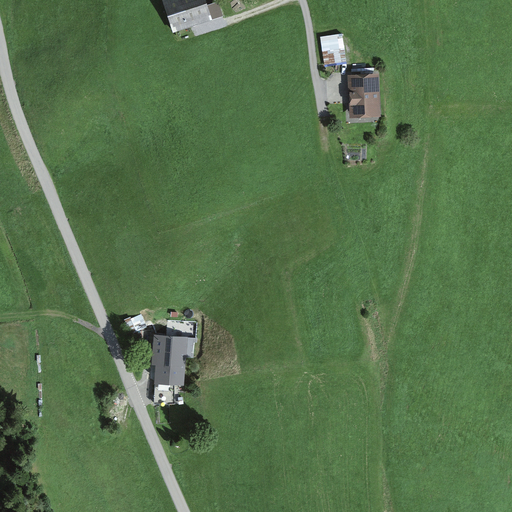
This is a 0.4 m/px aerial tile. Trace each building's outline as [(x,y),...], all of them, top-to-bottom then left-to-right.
[(165,0),(175,28),(208,18),(202,0),(165,0)] [(342,49),(322,50),(323,78),(343,77),(342,49)] [(351,77),(353,115),(379,114),(377,76),(351,77)] [(132,336),(148,329),(142,315),(126,322),(132,336)] [(197,321),(182,321),(181,339),(158,337),(156,380),(183,382),(186,339),(196,339),(197,321)]
